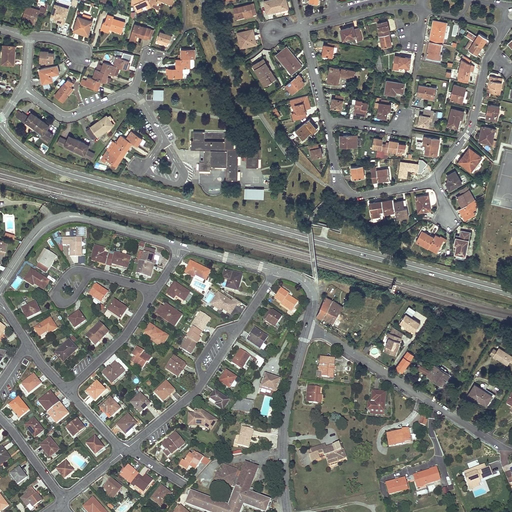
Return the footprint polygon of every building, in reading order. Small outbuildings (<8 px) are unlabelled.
[(131,0),(131,5),(134,4),(136,9),(142,6),(145,4),(147,8),(152,6),(148,0),(131,0)] [(268,0),(264,1),(267,13),(276,11),(283,9),(288,8),(286,0),(268,0)] [(244,18),(253,15),(253,14),(256,13),(254,3),(233,8),(235,17),(244,15),(244,17),(244,18)] [(59,18),(59,19),(58,20),(64,22),(68,8),(55,4),(51,15),(56,17),(59,18)] [(28,15),(27,17),(32,18),(31,20),(36,22),(39,14),(45,15),(47,8),(45,8),(41,6),(40,10),(26,5),(24,12),(26,13),(25,15),(28,15)] [(26,13),(24,12),(22,20),(31,23),(31,21),(36,23),(36,22),(31,20),(32,18),(27,17),(28,15),(25,15),(26,13)] [(83,14),(82,17),(78,16),(74,29),(88,34),(92,20),(89,19),(90,16),(83,14)] [(101,29),(109,31),(110,28),(110,27),(113,28),(112,29),(122,32),(125,22),(113,18),(114,16),(108,14),(106,20),(103,22),(101,29)] [(380,35),(389,33),(390,33),(387,21),(377,23),(380,35)] [(429,41),(442,44),(447,23),(435,21),(433,29),(432,29),(429,41)] [(138,34),(140,35),(143,36),(143,37),(147,38),(150,29),(135,24),(130,39),(135,41),(137,35),(138,34)] [(362,39),(361,34),(359,28),(354,29),(353,27),(346,28),(346,29),(341,31),(343,40),(356,37),(357,41),(362,39)] [(256,44),(254,37),(253,29),(237,33),(241,47),(256,44)] [(169,41),(170,41),(172,35),(160,31),(157,41),(167,45),(169,41)] [(475,42),(482,46),(485,42),(484,42),(486,38),(480,33),(478,37),(469,31),(466,36),(475,42)] [(390,39),(389,33),(380,35),(382,46),(391,45),(390,39)] [(479,51),(482,46),(475,42),(474,42),(471,40),(467,46),(471,48),(470,50),(469,50),(476,54),(478,51),(479,51)] [(441,48),(442,44),(429,41),(426,57),(441,60),(442,54),(440,53),(441,48)] [(328,46),(326,45),(325,45),(323,55),(332,57),(333,52),(336,52),(338,43),(335,43),(328,42),(328,46)] [(14,53),(14,49),(14,46),(4,45),(2,63),(13,64),(14,53)] [(277,55),(283,62),(288,69),(287,70),(290,74),(303,63),(289,45),(277,55)] [(182,58),(190,58),(194,58),(195,58),(195,49),(182,49),(182,55),(182,58)] [(54,53),(51,53),(48,52),(49,51),(41,50),(41,62),(47,62),(47,60),(53,60),(54,53)] [(117,56),(114,65),(119,67),(126,69),(129,61),(131,61),(133,56),(124,53),(122,58),(117,56)] [(378,70),(381,70),(383,71),(380,55),(375,56),(378,70)] [(471,60),(467,57),(463,55),(461,58),(462,60),(469,63),(471,60)] [(399,66),(404,67),(409,68),(411,58),(396,56),(393,68),(399,69),(399,66)] [(183,68),(190,68),(190,58),(182,58),(179,58),(177,58),(177,68),(183,68)] [(270,71),(269,71),(268,69),(269,68),(263,59),(252,65),(260,77),(261,76),(266,85),(275,79),(270,70),(270,71)] [(473,71),(474,67),(469,63),(462,60),(459,76),(458,81),(468,83),(471,71),(473,71)] [(104,62),(101,71),(108,73),(116,76),(119,67),(114,65),(104,62)] [(54,80),(57,77),(60,74),(58,65),(39,69),(43,83),(54,80)] [(330,78),(330,80),(330,82),(336,83),(338,75),(354,78),(355,71),(331,66),(329,78),(330,78)] [(183,73),(183,68),(177,68),(169,68),(169,77),(176,77),(183,77),(183,73)] [(101,71),(96,69),(93,78),(101,81),(104,82),(105,82),(107,77),(108,73),(101,71)] [(305,83),(301,79),(303,77),(299,73),(285,85),(286,86),(292,93),(298,88),(305,83)] [(100,84),(101,81),(93,78),(89,76),(87,80),(84,79),(82,84),(98,90),(99,87),(100,84)] [(490,80),(491,80),(489,92),(500,94),(502,82),(497,81),(498,77),(490,76),(490,80)] [(72,88),(71,87),(74,83),(68,79),(55,96),(63,102),(68,96),(67,94),(72,88)] [(396,92),(400,92),(404,93),(405,84),(387,81),(385,93),(396,95),(396,92)] [(459,102),(459,100),(459,99),(463,100),(467,88),(454,84),(450,99),(459,102)] [(422,97),(428,98),(435,99),(437,88),(419,85),(417,95),(422,95),(422,97)] [(163,89),(153,89),(153,99),(163,99),(163,89)] [(310,107),(307,95),(289,100),(291,108),(294,107),(295,112),(292,113),(293,119),(294,119),(304,117),(303,109),(305,109),(310,107)] [(333,99),(332,103),(331,108),(341,109),(344,97),(336,95),(335,99),(333,99)] [(366,116),(367,110),(368,104),(362,103),(362,101),(356,100),(355,105),(354,105),(354,103),(351,102),(351,104),(349,113),(366,116)] [(387,118),(387,114),(388,110),(390,110),(391,105),(380,103),(378,116),(387,118)] [(500,107),(494,106),(489,104),(486,118),(497,120),(500,107)] [(464,112),(452,108),(447,126),(458,129),(459,123),(463,124),(464,120),(462,120),(464,112)] [(27,121),(35,127),(41,120),(35,116),(34,117),(31,115),(29,117),(26,115),(22,112),(21,114),(18,118),(25,123),(27,121)] [(429,126),(431,114),(420,112),(418,125),(429,126)] [(108,134),(112,129),(116,123),(111,115),(105,117),(91,127),(97,136),(105,131),(108,134)] [(311,135),(318,129),(309,118),(308,120),(311,124),(315,129),(310,134),(311,135)] [(42,135),(49,140),(53,135),(46,130),(48,128),(45,125),(46,124),(41,120),(35,127),(34,129),(33,130),(42,136),(42,135)] [(311,124),(308,120),(295,130),(303,140),(310,134),(315,129),(311,124)] [(480,136),(480,138),(479,141),(492,144),(495,129),(484,126),(481,136),(480,136)] [(97,136),(91,127),(86,130),(93,139),(97,136)] [(126,138),(132,142),(137,146),(139,142),(142,138),(131,131),(126,138)] [(344,131),(344,133),(344,135),(340,135),(340,146),(361,146),(363,137),(357,137),(357,135),(350,135),(350,132),(344,131)] [(238,149),(234,149),(234,137),(225,137),(225,141),(205,141),(205,132),(193,132),(193,140),(191,141),(191,150),(200,150),(204,150),(204,161),(200,161),(199,170),(211,171),(211,166),(226,166),(226,180),(238,180),(238,156),(247,156),(247,167),(259,167),(259,159),(261,159),(262,149),(243,148),(243,152),(238,152),(238,149)] [(132,142),(126,138),(121,135),(116,143),(127,150),(132,142)] [(427,145),(426,149),(425,153),(437,155),(440,139),(425,136),(424,141),(421,141),(420,145),(423,146),(424,144),(427,145)] [(75,150),(79,141),(73,138),(72,140),(69,138),(68,141),(60,137),(57,143),(65,147),(66,145),(75,150)] [(380,151),(384,151),(386,144),(382,144),(383,139),(379,138),(375,138),(373,148),(380,149),(380,151)] [(389,145),(386,144),(384,151),(384,154),(388,155),(389,150),(397,152),(396,154),(402,155),(403,149),(405,150),(405,145),(398,144),(398,142),(390,140),(390,143),(389,145)] [(79,141),(75,150),(84,154),(83,156),(87,158),(90,152),(86,150),(88,147),(86,146),(84,145),(85,144),(79,141)] [(121,158),(124,154),(127,150),(116,143),(111,151),(121,158)] [(322,156),(322,154),(321,152),(320,152),(319,148),(318,144),(308,146),(309,150),(311,150),(311,152),(312,158),(322,156)] [(465,154),(462,158),(459,162),(471,171),(481,158),(471,149),(466,155),(465,154)] [(116,166),(121,158),(111,151),(108,155),(105,153),(101,159),(111,166),(112,163),(116,166)] [(105,171),(107,165),(96,162),(95,167),(105,171)] [(353,179),(359,178),(364,178),(363,166),(352,167),(353,179)] [(377,179),(378,181),(378,182),(390,180),(388,169),(377,171),(376,167),(371,168),(371,171),(372,180),(377,179)] [(447,176),(448,178),(450,181),(446,183),(450,190),(462,183),(455,171),(447,176)] [(470,190),(467,186),(459,190),(462,195),(469,191),(470,190)] [(245,198),(264,198),(264,190),(264,188),(245,188),(245,198)] [(462,207),(474,200),(469,191),(462,195),(457,197),(462,207)] [(429,210),(429,206),(428,201),(429,201),(428,195),(416,197),(419,212),(429,210)] [(384,212),(382,202),(382,200),(370,203),(372,217),(381,216),(380,212),(384,212)] [(395,211),(394,202),(393,200),(382,202),(384,212),(384,213),(395,211)] [(477,204),(474,200),(462,207),(459,209),(465,219),(475,213),(473,210),(474,209),(476,208),(475,205),(477,204)] [(403,201),(394,202),(395,211),(397,218),(408,216),(407,212),(407,208),(405,208),(403,201)] [(429,248),(434,237),(423,231),(417,241),(429,248)] [(455,244),(456,244),(457,245),(455,253),(456,257),(465,259),(470,233),(461,231),(460,236),(460,238),(456,237),(455,244)] [(436,235),(434,237),(429,248),(437,252),(443,240),(444,239),(440,237),(436,235)] [(62,238),(62,245),(70,245),(70,257),(81,257),(81,238),(62,238)] [(103,254),(105,249),(95,246),(91,260),(106,264),(108,255),(103,254)] [(45,249),(37,262),(39,263),(47,251),(45,249)] [(47,251),(39,263),(36,268),(46,274),(56,257),(47,251)] [(142,261),(154,265),(155,265),(156,261),(153,260),(154,255),(144,252),(142,261)] [(112,264),(114,256),(108,254),(108,255),(106,264),(112,266),(112,264)] [(129,264),(130,258),(115,254),(114,256),(112,264),(117,266),(126,268),(127,263),(129,264)] [(140,274),(150,277),(154,265),(142,261),(140,261),(137,273),(140,274)] [(195,274),(197,275),(196,276),(205,281),(210,272),(191,262),(185,273),(194,277),(195,276),(195,274)] [(31,270),(24,280),(33,286),(34,283),(44,289),(49,281),(31,270)] [(230,272),(230,273),(225,271),(223,279),(228,280),(226,287),(238,290),(242,275),(230,272)] [(174,283),(167,294),(169,295),(173,288),(176,284),(174,283)] [(192,296),(189,294),(190,293),(176,284),(173,288),(169,295),(174,298),(176,295),(184,301),(185,300),(188,302),(192,296)] [(90,295),(97,286),(95,285),(91,290),(88,294),(90,295)] [(96,299),(101,303),(108,293),(97,286),(90,295),(95,299),(96,299)] [(298,303),(290,298),(290,299),(287,297),(288,296),(289,295),(281,289),(275,298),(282,304),(282,305),(289,310),(291,306),(294,308),(298,303)] [(232,301),(218,293),(210,304),(220,311),(221,308),(230,314),(236,305),(239,307),(241,304),(234,298),(232,301)] [(322,320),(323,318),(324,315),(326,314),(332,301),(325,297),(322,304),(319,310),(320,311),(316,317),(320,319),(322,320)] [(323,318),(334,324),(340,313),(343,307),(333,300),(332,301),(326,314),(324,315),(323,318)] [(127,309),(115,301),(108,311),(120,319),(127,309)] [(19,305),(21,310),(23,310),(27,319),(40,313),(36,303),(28,307),(26,302),(19,305)] [(182,316),(166,305),(164,309),(163,311),(159,316),(175,327),(182,316)] [(409,306),(407,311),(414,314),(416,309),(409,306)] [(266,320),(273,311),(270,309),(264,319),(266,320)] [(282,317),(273,311),(266,320),(266,321),(269,324),(268,325),(276,330),(277,329),(275,328),(277,324),(282,317)] [(85,321),(79,312),(68,320),(75,329),(85,321)] [(194,328),(202,333),(204,329),(203,328),(205,324),(207,325),(211,319),(201,312),(197,319),(196,318),(191,326),(194,328)] [(340,313),(334,324),(333,325),(347,332),(353,320),(340,313)] [(421,323),(406,313),(400,322),(415,332),(421,323)] [(40,336),(47,331),(49,334),(57,329),(51,319),(35,329),(40,336)] [(108,332),(104,328),(100,324),(87,337),(95,345),(108,332)] [(155,338),(154,339),(153,341),(162,347),(168,336),(150,325),(145,333),(153,338),(154,338),(155,338)] [(187,338),(188,338),(197,344),(199,340),(198,339),(198,338),(202,333),(194,328),(187,338)] [(260,348),(268,337),(255,328),(247,340),(260,348)] [(395,354),(403,333),(398,330),(396,334),(391,333),(388,331),(387,335),(389,336),(384,350),(395,354)] [(186,337),(179,347),(182,349),(188,338),(187,338),(186,337)] [(197,344),(188,338),(182,349),(191,354),(197,344)] [(75,353),(74,352),(77,349),(69,341),(56,353),(65,363),(75,353)] [(367,346),(365,348),(364,350),(367,353),(373,345),(371,344),(369,348),(367,346)] [(143,353),(144,352),(137,347),(132,355),(134,357),(135,357),(135,356),(137,357),(132,363),(142,369),(147,362),(148,363),(151,358),(143,353)] [(511,355),(499,347),(493,357),(497,359),(497,358),(501,360),(501,359),(505,362),(504,363),(508,365),(510,361),(511,362),(511,355)] [(250,356),(240,350),(232,362),(241,369),(250,356)] [(409,361),(411,358),(413,355),(408,351),(394,371),(399,374),(400,371),(402,373),(410,361),(409,361)] [(182,372),(180,371),(185,364),(174,357),(166,369),(178,377),(182,372)] [(330,375),(332,375),(334,375),(334,369),(333,369),(333,366),(334,366),(335,358),(320,357),(319,370),(322,370),(322,375),(321,376),(329,377),(330,375)] [(451,365),(453,366),(454,367),(458,362),(451,357),(448,361),(452,363),(451,365)] [(431,368),(420,361),(418,364),(429,370),(431,368)] [(115,362),(107,370),(110,373),(118,365),(115,362)] [(429,370),(418,364),(416,367),(427,374),(429,371),(429,370)] [(102,374),(109,381),(109,380),(113,383),(124,372),(118,365),(110,373),(107,370),(102,374)] [(445,382),(447,378),(449,375),(445,372),(446,370),(441,366),(440,369),(433,365),(429,371),(427,374),(426,375),(441,385),(444,381),(445,382)] [(223,376),(220,381),(229,388),(236,378),(226,371),(223,376)] [(264,376),(265,377),(265,375),(279,380),(275,392),(261,387),(261,386),(260,386),(260,388),(277,394),(282,379),(265,373),(264,376)] [(275,392),(279,380),(265,375),(265,377),(261,386),(261,387),(275,392)] [(41,385),(34,376),(22,385),(29,394),(41,385)] [(93,393),(90,395),(95,400),(105,391),(97,382),(90,389),(93,393)] [(169,394),(170,393),(171,395),(174,391),(166,382),(158,389),(159,390),(155,394),(162,401),(169,394)] [(487,403),(488,403),(492,396),(475,385),(468,396),(475,400),(476,399),(479,400),(484,404),(485,404),(486,404),(487,404),(487,403)] [(319,403),(319,399),(319,395),(320,388),(307,387),(306,402),(319,403)] [(216,405),(223,410),(229,400),(215,391),(211,398),(218,403),(216,405)] [(375,403),(373,403),(371,403),(371,410),(384,411),(386,393),(373,391),(372,400),(375,401),(375,403)] [(48,412),(59,403),(51,393),(39,402),(48,412)] [(169,394),(162,401),(163,402),(171,395),(170,393),(169,394)] [(140,413),(150,404),(140,394),(131,403),(140,413)] [(15,410),(17,413),(21,417),(29,410),(19,398),(10,405),(13,409),(14,409),(15,410)] [(107,413),(106,413),(110,418),(120,408),(111,399),(101,408),(104,411),(105,411),(106,412),(107,413)] [(252,402),(238,400),(232,410),(251,412),(252,402)] [(68,414),(59,403),(48,412),(56,423),(62,419),(68,414)] [(189,414),(189,425),(196,425),(196,424),(202,424),(210,430),(216,421),(200,410),(197,413),(196,415),(193,415),(189,414)] [(132,426),(133,427),(136,424),(128,415),(117,425),(125,434),(126,434),(132,429),(131,428),(132,427),(132,426)] [(419,424),(422,425),(425,426),(428,418),(422,416),(419,424)] [(31,431),(33,434),(35,437),(44,431),(34,419),(26,426),(30,432),(31,431)] [(73,437),(79,433),(84,429),(77,420),(67,428),(73,437)] [(242,427),(236,445),(247,449),(249,442),(248,442),(248,440),(250,441),(253,431),(242,427)] [(410,442),(410,439),(409,435),(412,435),(411,429),(402,430),(402,431),(387,433),(389,446),(404,444),(404,443),(410,442)] [(163,452),(168,457),(177,449),(178,450),(185,444),(176,434),(169,439),(170,441),(169,442),(162,447),(165,450),(163,452)] [(95,454),(99,451),(104,448),(95,437),(87,444),(95,454)] [(50,439),(41,446),(43,449),(44,449),(45,450),(51,457),(59,450),(50,439)] [(169,439),(159,447),(163,452),(165,450),(162,447),(169,442),(170,441),(169,439)] [(320,459),(319,456),(318,454),(323,452),(324,456),(325,456),(328,466),(338,463),(337,461),(344,458),(342,450),(343,450),(341,443),(326,448),(323,449),(322,446),(310,450),(311,454),(309,454),(311,462),(320,459)] [(0,465),(0,463),(4,461),(9,457),(2,448),(0,449),(0,465),(0,466),(0,465)] [(198,467),(203,458),(193,452),(191,455),(189,454),(184,461),(182,460),(179,464),(187,469),(189,466),(191,463),(192,464),(197,467),(198,467)] [(4,461),(0,463),(0,465),(0,466),(10,459),(9,457),(4,461)] [(66,462),(57,470),(64,479),(73,471),(66,462)] [(248,493),(258,468),(253,466),(250,465),(246,463),(239,479),(235,477),(238,470),(225,465),(222,472),(220,471),(219,473),(217,472),(214,480),(235,488),(228,506),(187,490),(185,495),(188,496),(185,504),(206,511),(240,511),(243,505),(260,511),(266,511),(270,502),(248,493)] [(465,477),(467,483),(469,489),(477,486),(475,481),(477,481),(477,479),(492,474),(490,467),(485,469),(483,465),(468,472),(469,475),(466,477),(465,477)] [(132,482),(138,475),(139,474),(128,466),(120,476),(131,484),(132,482)] [(18,484),(22,481),(26,478),(23,473),(19,468),(10,474),(18,484)] [(413,476),(414,479),(415,482),(419,481),(421,486),(440,480),(436,468),(430,470),(430,471),(413,476)] [(73,471),(64,479),(65,480),(74,472),(73,471)] [(141,478),(138,475),(132,482),(135,485),(144,492),(153,481),(145,475),(142,479),(142,480),(140,479),(141,478)] [(109,493),(107,496),(112,500),(122,488),(110,479),(103,489),(107,492),(109,493)] [(408,490),(407,484),(405,479),(386,484),(390,495),(408,490)] [(477,486),(469,489),(470,490),(479,487),(478,484),(481,483),(480,480),(477,481),(475,481),(477,486)] [(163,500),(162,499),(163,498),(166,500),(171,494),(161,486),(151,499),(159,505),(163,500)] [(21,499),(27,507),(30,511),(34,509),(33,507),(42,501),(38,497),(36,494),(36,493),(31,488),(25,492),(27,494),(21,499)] [(105,511),(106,511),(93,498),(83,507),(87,511),(105,511)]
